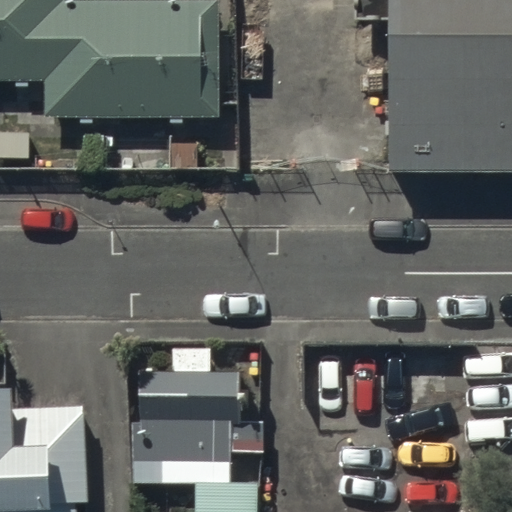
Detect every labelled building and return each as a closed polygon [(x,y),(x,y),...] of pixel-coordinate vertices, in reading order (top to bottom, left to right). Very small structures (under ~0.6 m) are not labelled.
[(41,111),(214,111),(210,0),(0,0),(0,73),(42,73),(41,111)] [(511,0),(395,0),(394,174),(511,173),(511,0)] [(170,365),(138,366),(139,417),(129,418),(130,482),(232,480),(231,451),(261,450),(261,418),(235,418),(234,366),(208,366),(207,346),(170,347),(170,365)] [(0,511),(76,511),(76,500),(84,500),(85,401),(11,400),(11,371),(0,370),(0,511)] [(258,511),(258,481),(195,482),(195,511),(258,511)]
